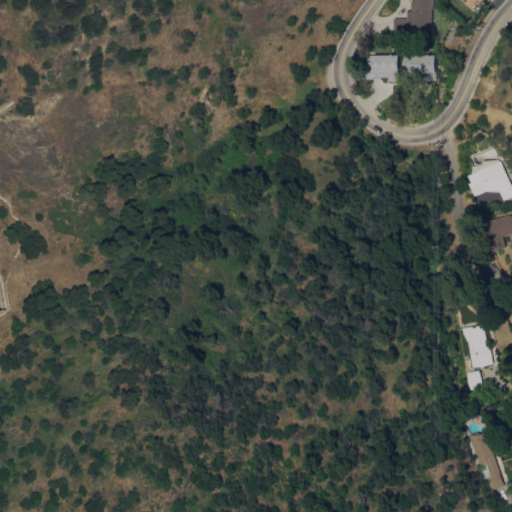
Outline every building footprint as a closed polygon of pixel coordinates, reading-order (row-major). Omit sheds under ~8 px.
[(435,0),(435,9),(433,9),(433,31),(422,31),(422,32),(411,32),(411,34),(395,34),(395,18),(408,18),(408,11),(412,11),(412,0),(435,0)] [(451,43),(445,40),(450,32),(449,32),(451,28),(455,20),(461,23),(457,31),(456,34),(451,43)] [(400,54),(400,80),(389,80),(389,77),(382,77),(382,78),(368,79),(368,55),(400,54)] [(437,54),(437,80),(430,80),(430,78),(404,78),(404,62),(405,62),(405,57),(406,56),(406,54),(437,54)] [(475,195),(469,183),(472,182),(469,175),(472,173),(473,165),(482,164),(482,160),(498,159),(498,160),(500,160),(511,189),(511,194),(503,199),(499,191),(486,190),(475,195)] [(511,243),(511,238),(511,237),(511,233),(504,236),(506,244),(507,244),(508,247),(493,251),(486,220),(510,214),(510,215),(511,214),(511,243)] [(485,324),(488,339),(487,339),(488,346),(492,348),(494,363),(482,366),(470,367),(469,361),(472,360),(469,342),(464,334),(463,328),(485,324)] [(480,370),(481,379),(482,388),(467,390),(464,382),(465,372),(480,370)] [(489,431),(505,484),(492,488),(488,475),(490,474),(488,467),(486,467),(485,463),(479,465),(470,437),(489,431)]
